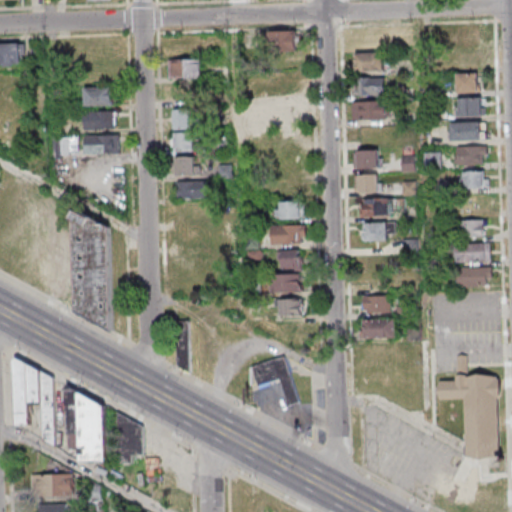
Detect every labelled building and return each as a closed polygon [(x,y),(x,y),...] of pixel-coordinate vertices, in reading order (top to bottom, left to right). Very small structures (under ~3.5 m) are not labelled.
[(481,27),(460,27),(460,45),(481,45),(481,27)] [(387,48),(387,29),(356,29),(356,48),(387,48)] [(297,50),(297,30),(270,30),(270,50),(297,50)] [(0,64),(27,65),(27,43),(0,42),(0,64)] [(460,68),(482,68),(482,49),(460,49),(460,68)] [(385,70),(385,52),(356,52),(356,70),(385,70)] [(169,76),(201,76),(201,58),(169,58),(169,76)] [(115,79),(115,63),(88,63),(88,79),(115,79)] [(0,73),(0,95),(21,96),(21,73),(0,73)] [(457,73),(457,92),(481,92),(481,73),(457,73)] [(386,94),(386,76),(358,76),(358,94),(386,94)] [(303,101),(303,82),(274,82),(274,101),(303,101)] [(114,86),(83,86),(83,105),(114,105),(114,86)] [(459,97),(459,115),(486,115),(486,97),(459,97)] [(353,119),(390,119),(390,101),(353,101),(353,119)] [(304,125),(304,107),(272,107),(272,125),(304,125)] [(193,108),(174,108),(174,129),(193,129),(193,108)] [(116,110),(84,110),(84,129),(116,129),(116,110)] [(487,139),(487,122),(452,122),(452,139),(487,139)] [(275,129),(275,146),(304,146),(304,129),(275,129)] [(173,152),(196,152),(196,132),(173,132),(173,152)] [(120,153),(120,135),(85,135),(85,153),(120,153)] [(487,146),(457,146),(457,164),(487,164),(487,146)] [(355,167),(382,167),(382,150),(355,150),(355,167)] [(402,155),(402,171),(415,171),(415,155),(402,155)] [(175,175),(200,175),(200,156),(175,156),(175,175)] [(232,164),(220,164),(220,177),(232,177),(232,164)] [(489,170),(465,170),(465,187),(489,187),(489,170)] [(383,191),(383,174),(358,174),(358,191),(383,191)] [(303,197),(302,179),(281,180),(282,198),(303,197)] [(177,198),(210,198),(210,181),(177,181),(177,198)] [(405,198),(361,198),(361,214),(405,214),(405,198)] [(277,218),(306,218),(306,201),(277,201),(277,218)] [(123,233),(112,233),(112,225),(76,210),(69,225),(51,225),(52,303),(123,335),(125,330),(123,233)] [(462,219),(462,236),(485,236),(485,219),(462,219)] [(365,222),(365,240),(389,240),(389,232),(396,232),(396,222),(365,222)] [(306,242),(306,225),(271,225),(271,242),(306,242)] [(457,261),(491,261),(491,243),(457,243),(457,261)] [(301,268),(301,249),(282,249),(282,268),(301,268)] [(207,271),(207,254),(174,254),(174,271),(207,271)] [(458,266),(458,286),(493,286),(493,266),(458,266)] [(395,289),(395,270),(359,270),(359,289),(395,289)] [(304,273),(273,273),(273,291),(304,291),(304,273)] [(213,277),(175,277),(175,293),(213,293),(213,277)] [(364,312),(392,312),(392,295),(364,295),(364,312)] [(304,298),(279,298),(279,315),(304,315),(304,298)] [(397,338),(397,317),(362,317),(362,338),(397,338)] [(178,369),(191,369),(191,322),(178,322),(178,369)] [(397,343),(367,343),(367,361),(397,361),(397,343)] [(467,398),(467,458),(500,457),(499,374),(468,375),(468,354),(458,354),(458,380),(440,380),(440,398),(467,398)] [(252,365),(258,385),(281,378),(289,404),(300,401),(287,355),(252,365)] [(16,424),(32,424),(32,405),(43,405),(44,443),(58,443),(58,367),(16,367),(16,424)] [(77,405),(79,392),(70,391),(68,403),(77,405)] [(108,461),(106,398),(79,399),(80,449),(81,449),(81,461),(108,461)] [(118,455),(144,455),(145,420),(119,419),(118,455)] [(34,475),(34,497),(75,497),(75,475),(34,475)]
